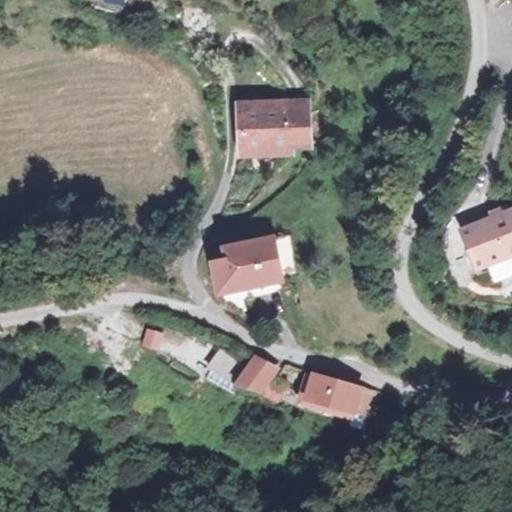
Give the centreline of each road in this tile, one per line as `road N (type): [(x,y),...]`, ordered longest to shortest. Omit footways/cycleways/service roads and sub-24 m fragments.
road 1 (residential): [(511,397),(408,400),(367,377),(141,299),(0,319)]
road 2 (unclassified): [(469,0),(462,84),(406,212),(395,261),(402,292),(423,317),(511,356)]
